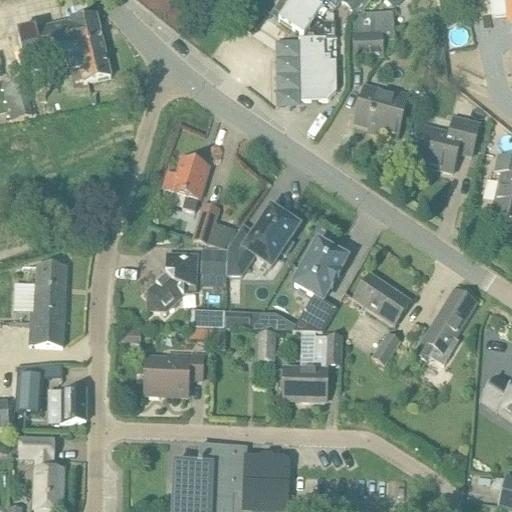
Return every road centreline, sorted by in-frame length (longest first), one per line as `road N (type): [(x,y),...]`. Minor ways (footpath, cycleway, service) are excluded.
road 1 (residential): [(171,64),(272,143),(511,302)]
road 2 (residential): [(451,511),(432,480),(360,440),(97,430)]
road 3 (residential): [(97,430),(106,257),(171,64)]
